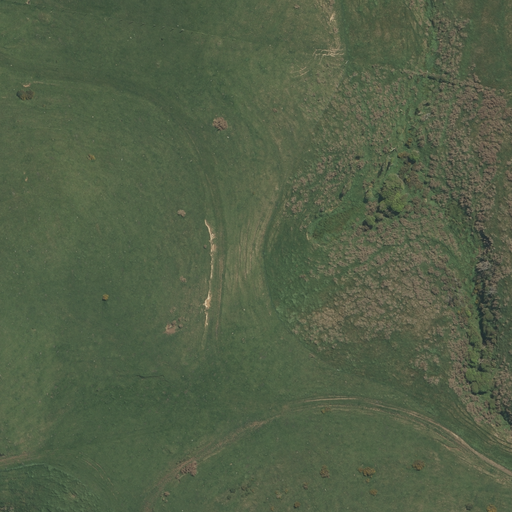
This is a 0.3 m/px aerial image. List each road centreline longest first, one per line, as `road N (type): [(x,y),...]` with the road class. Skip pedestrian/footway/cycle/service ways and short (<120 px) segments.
road 1 (track): [(216,424),(203,344),(212,222),(182,130),(109,86),(0,64)]
road 2 (track): [(216,424),(377,405),(418,418),(511,473)]
road 3 (track): [(216,424),(0,464)]
road 4 (track): [(20,460),(98,480),(119,511)]
